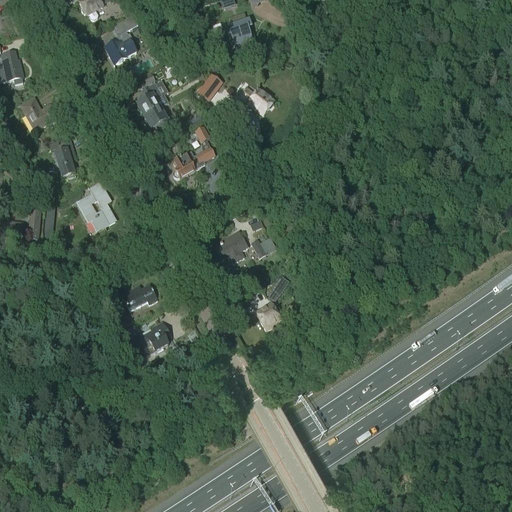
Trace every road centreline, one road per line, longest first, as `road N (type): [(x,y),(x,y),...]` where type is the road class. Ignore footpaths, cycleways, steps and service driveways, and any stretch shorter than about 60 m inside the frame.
road 1 (motorway): [(511,286),(176,511)]
road 2 (motorway): [(245,511),(511,332)]
road 3 (residential): [(165,242),(264,181),(313,127),(332,67),(319,0)]
road 4 (secondary): [(317,511),(165,242)]
road 5 (secondary): [(165,242),(27,0)]
road 6 (track): [(511,378),(408,453),(357,511)]
road 7 (residential): [(153,249),(65,280),(0,274)]
